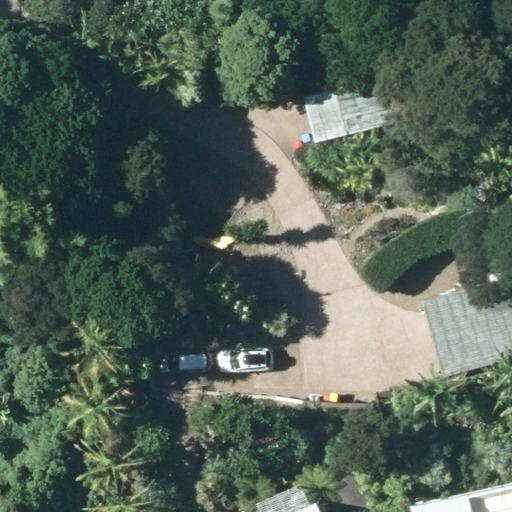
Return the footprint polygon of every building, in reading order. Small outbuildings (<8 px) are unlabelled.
[(307,95),(319,146),(426,119),(413,69),(307,95)] [(242,301),(291,296),(286,249),(237,254),(242,301)] [(449,380),(511,361),(511,285),(510,280),(427,305),(449,380)] [(220,378),(283,377),(283,343),(220,344),(220,378)] [(511,511),(511,491),(421,509),(421,511),(511,511)]
